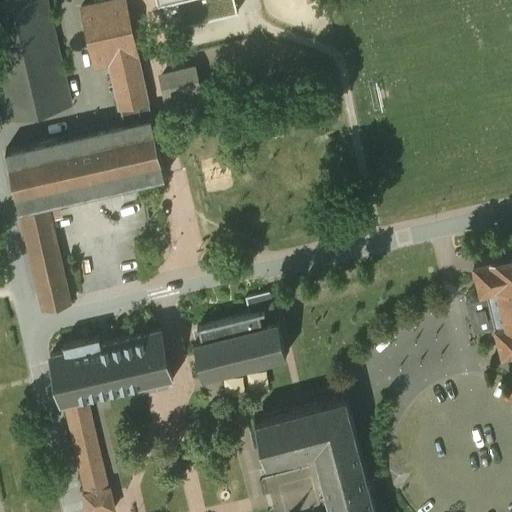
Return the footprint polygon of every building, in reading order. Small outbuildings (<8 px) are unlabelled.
[(4,0),(0,1),(0,83),(8,117),(71,103),(46,0),(4,0)] [(124,122),(6,148),(20,208),(49,202),(166,175),(152,115),(126,0),(105,0),(81,5),(95,64),(110,61),(124,122)] [(186,0),(168,0),(171,11),(188,8),(186,0)] [(196,62),(159,70),(169,112),(206,103),(196,62)] [(256,110),(233,116),(236,132),(260,126),(256,110)] [(49,202),(20,208),(43,307),(73,301),(49,202)] [(511,250),(474,260),(481,288),(482,291),(467,295),(474,325),(494,320),(503,351),(511,348),(511,250)] [(250,311),(198,324),(198,326),(199,325),(202,337),(194,339),(203,374),(286,354),(286,353),(278,317),(268,320),(265,308),(274,306),(270,290),(246,296),(250,311)] [(161,328),(101,341),(99,333),(93,335),(91,336),(65,342),(67,349),(52,353),(62,398),(64,398),(87,392),(171,373),(161,328)] [(109,485),(87,392),(64,398),(85,491),(84,491),(88,511),(93,511),(115,507),(110,485),(109,485)] [(377,511),(347,393),(256,416),(256,417),(266,459),(267,458),(267,459),(315,447),(331,511),(377,511)]
